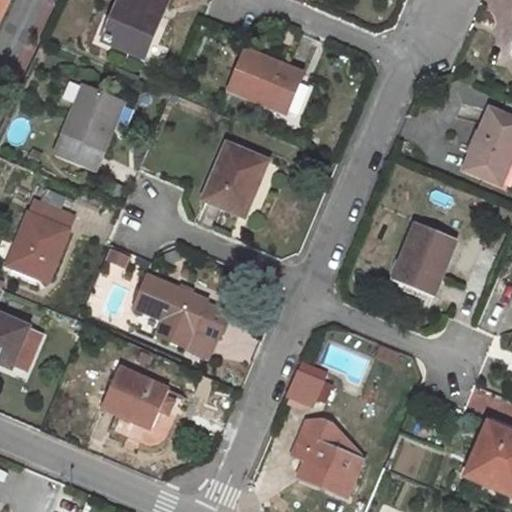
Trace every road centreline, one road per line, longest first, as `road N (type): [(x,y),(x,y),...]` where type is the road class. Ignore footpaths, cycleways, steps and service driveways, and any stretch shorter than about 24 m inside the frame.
road 1 (residential): [(434,0),(216,511)]
road 2 (residential): [(189,511),(0,432)]
